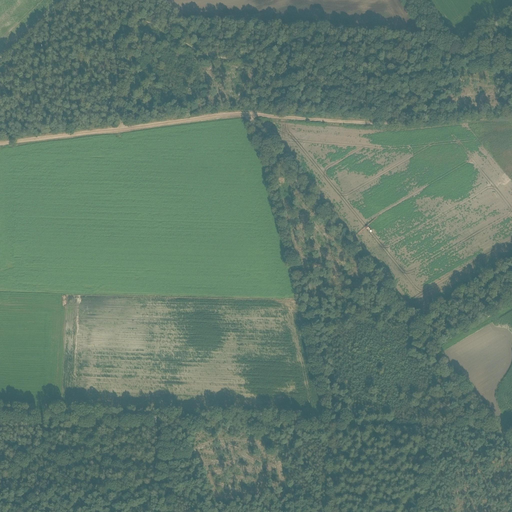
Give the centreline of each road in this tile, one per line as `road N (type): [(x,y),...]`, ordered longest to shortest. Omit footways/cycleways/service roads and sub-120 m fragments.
road 1 (track): [(504,427),(0,411)]
road 2 (track): [(434,344),(248,114)]
road 3 (track): [(445,51),(417,103),(391,123),(248,114)]
road 4 (track): [(248,114),(122,130)]
road 5 (track): [(122,130),(0,143)]
